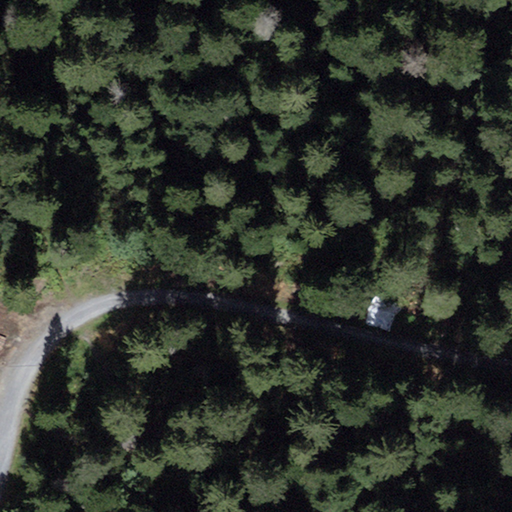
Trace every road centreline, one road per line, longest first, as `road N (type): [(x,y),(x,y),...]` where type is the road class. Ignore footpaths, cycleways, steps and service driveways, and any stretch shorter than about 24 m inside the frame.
road 1 (track): [(511,363),(232,303),(159,295),(81,314)]
road 2 (track): [(81,314),(49,339),(27,372),(0,483)]
